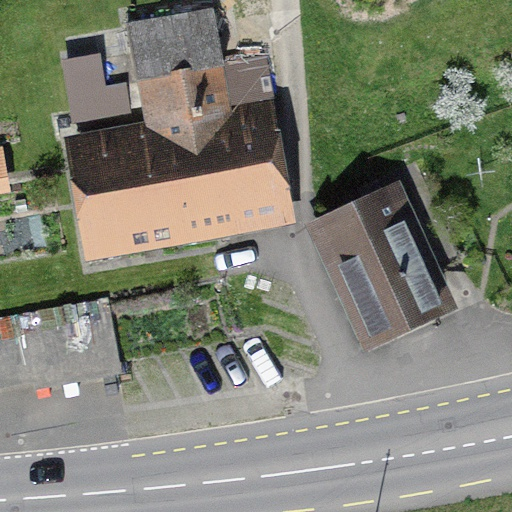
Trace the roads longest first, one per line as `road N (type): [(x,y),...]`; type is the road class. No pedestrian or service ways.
road 1 (primary): [(511,433),(343,468),(0,499)]
road 2 (track): [(308,0),(343,468)]
